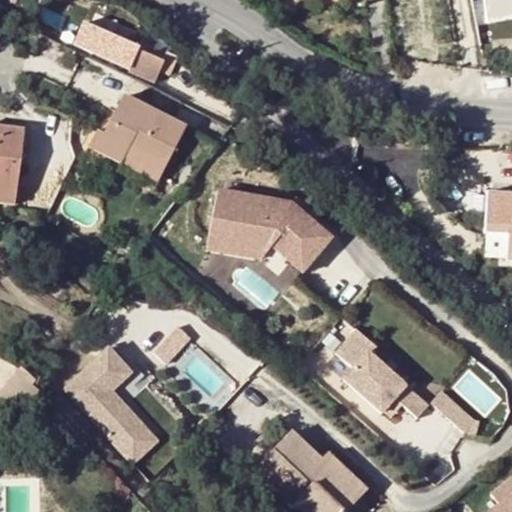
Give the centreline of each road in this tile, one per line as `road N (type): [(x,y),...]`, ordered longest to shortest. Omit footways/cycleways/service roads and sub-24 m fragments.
road 1 (residential): [(511,325),(258,94),(207,39),(194,0)]
road 2 (tertiary): [(207,0),(235,9),(326,71),(378,92),(511,113)]
